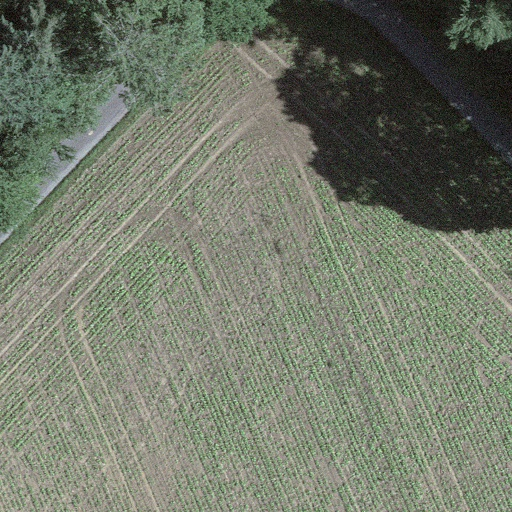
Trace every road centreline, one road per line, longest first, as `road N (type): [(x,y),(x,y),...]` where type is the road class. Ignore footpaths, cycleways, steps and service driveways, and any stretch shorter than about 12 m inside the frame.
road 1 (track): [(0,240),(227,0)]
road 2 (unclassified): [(511,160),(352,0)]
